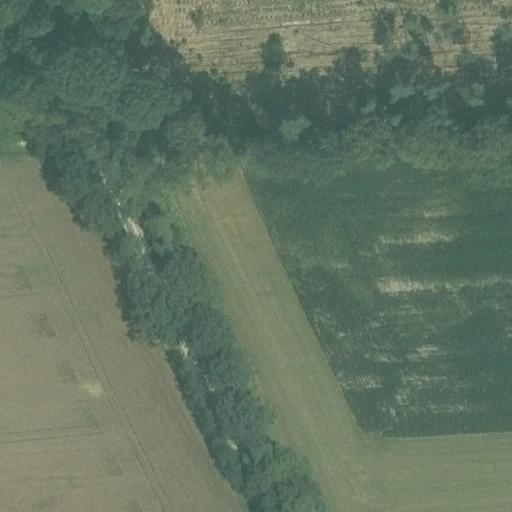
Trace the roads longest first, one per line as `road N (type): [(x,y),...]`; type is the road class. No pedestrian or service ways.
road 1 (track): [(275,511),(97,150)]
road 2 (track): [(97,150),(23,0)]
